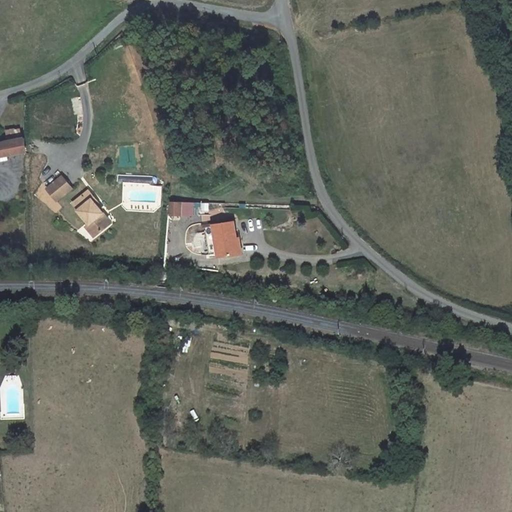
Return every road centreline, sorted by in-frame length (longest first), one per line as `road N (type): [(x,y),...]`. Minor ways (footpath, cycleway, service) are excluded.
road 1 (unclassified): [(287,22),(311,153),(334,218),(420,289),(511,326)]
road 2 (unclassified): [(0,94),(55,74),(120,15),(140,7),(194,6),(287,22)]
